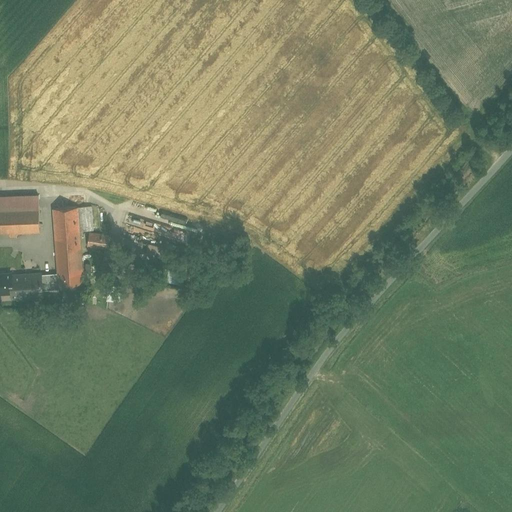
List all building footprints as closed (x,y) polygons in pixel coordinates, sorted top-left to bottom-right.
[(39,195),(7,196),(8,208),(0,208),(0,232),(40,231),(39,195)] [(91,206),(54,208),(55,231),(58,273),(59,283),(83,281),(80,230),(93,230),(91,206)] [(109,235),(90,232),(88,246),(108,248),(109,235)] [(171,259),(174,249),(154,243),(151,253),(171,259)] [(183,287),(187,274),(173,269),(169,282),(183,287)] [(41,273),(11,275),(12,298),(22,297),(22,294),(43,293),(42,290),(60,289),(59,283),(58,273),(41,274),(41,273)] [(0,293),(12,292),(10,284),(7,284),(6,276),(0,277),(0,293)] [(123,302),(125,286),(112,284),(110,300),(123,302)]
